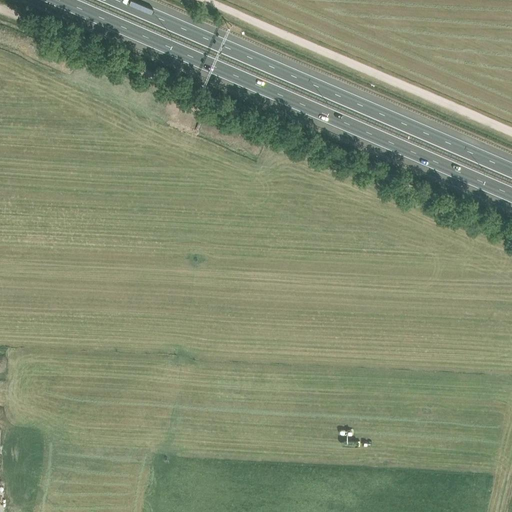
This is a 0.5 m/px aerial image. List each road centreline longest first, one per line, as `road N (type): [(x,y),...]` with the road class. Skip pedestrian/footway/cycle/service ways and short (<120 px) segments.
road 1 (track): [(0,15),(511,230)]
road 2 (motorway): [(62,0),(511,193)]
road 3 (motorway): [(511,165),(131,0)]
road 4 (track): [(511,135),(199,0)]
